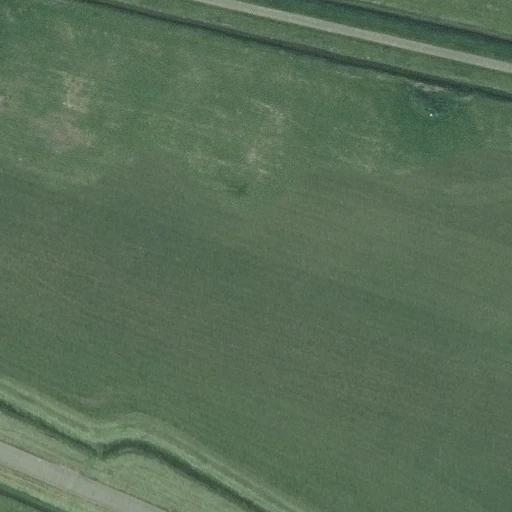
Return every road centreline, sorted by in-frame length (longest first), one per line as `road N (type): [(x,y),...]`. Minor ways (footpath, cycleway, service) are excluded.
road 1 (unclassified): [(511,68),(214,0)]
road 2 (unclassified): [(138,511),(0,453)]
